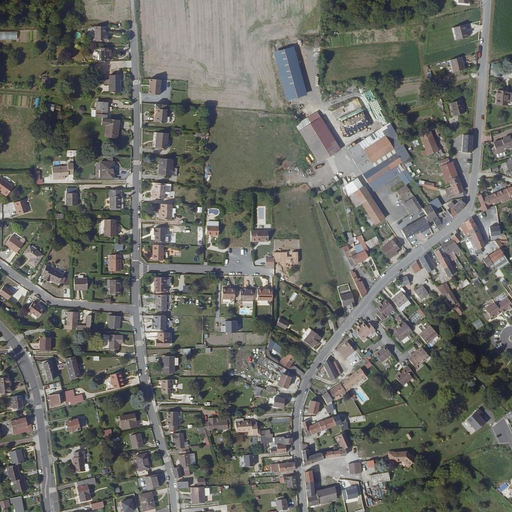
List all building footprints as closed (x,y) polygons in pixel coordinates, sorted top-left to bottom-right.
[(105,33),(104,33),(104,24),(94,24),(94,39),(105,39),(105,33)] [(454,39),(465,36),(462,24),(451,27),(454,39)] [(0,39),(17,40),(17,32),(0,31),(0,39)] [(340,44),(357,41),(356,34),(339,36),(340,44)] [(108,54),(110,54),(110,46),(98,46),(98,60),(108,60),(108,54)] [(295,46),(274,52),(288,100),(309,94),(295,46)] [(454,72),(464,69),(461,58),(451,60),(454,72)] [(119,93),(119,80),(109,80),(109,85),(109,93),(119,93)] [(162,82),(151,81),(150,88),(152,88),(152,90),(150,90),(150,96),(161,97),(162,82)] [(505,90),(505,89),(496,88),(495,102),(504,103),(504,99),(509,100),(510,91),(505,90)] [(462,104),(460,99),(450,102),(453,115),(462,112),(461,105),(462,104)] [(93,102),(92,118),(99,119),(103,120),(103,118),(108,118),(108,107),(104,107),(104,103),(93,102)] [(167,111),(167,107),(155,106),(155,110),(157,111),(157,115),(157,119),(155,118),(155,123),(167,124),(168,118),(168,111),(167,111)] [(320,112),(309,119),(312,124),(323,118),(320,112)] [(344,152),(341,148),(333,135),(323,118),(312,124),(301,131),(321,165),(339,154),(344,152)] [(114,139),(116,122),(103,120),(99,119),(98,126),(103,126),(102,137),(114,139)] [(371,186),(373,190),(395,174),(402,169),(400,166),(399,164),(403,161),(383,131),(370,139),(350,153),(361,172),(364,177),(371,186)] [(430,155),(439,152),(432,131),(423,134),(430,155)] [(462,151),(471,152),(472,134),(463,133),(462,151)] [(168,151),(169,135),(157,134),(156,150),(168,151)] [(511,146),(511,140),(510,134),(503,136),(504,138),(492,142),(494,148),(493,149),(492,149),(491,150),(491,151),(492,152),(492,153),(493,153),(494,153),(507,149),(511,146)] [(109,179),(109,158),(105,158),(104,163),(98,163),(97,179),(109,179)] [(404,173),(409,169),(403,161),(399,164),(400,166),(402,169),(404,173)] [(157,176),(171,177),(172,164),(159,163),(159,169),(157,170),(157,176)] [(449,181),(451,180),(460,177),(459,172),(458,170),(455,163),(444,168),(449,181)] [(65,174),(65,166),(52,166),(52,174),(65,174)] [(34,171),(34,185),(42,185),(42,179),(40,179),(39,171),(34,171)] [(344,184),(349,200),(351,199),(356,195),(365,190),(355,176),(344,184)] [(5,181),(5,182),(1,179),(0,180),(0,190),(9,197),(15,188),(5,181)] [(460,192),(460,193),(465,192),(463,187),(462,182),(453,185),(453,186),(447,189),(450,196),(460,192)] [(409,184),(400,190),(403,194),(406,192),(406,193),(412,189),(409,184)] [(165,201),(166,187),(156,186),(156,195),(154,195),(153,200),(165,201)] [(73,204),(73,188),(63,187),(63,204),(73,204)] [(502,201),(510,198),(508,194),(505,187),(485,196),(483,192),(477,195),(482,205),(480,206),(481,209),(483,208),(483,209),(490,206),(489,203),(494,201),(500,198),(502,201)] [(121,195),(121,189),(110,189),(110,208),(121,208),(121,195)] [(386,220),(365,190),(356,195),(363,205),(377,226),(386,220)] [(351,199),(358,209),(363,205),(356,195),(351,199)] [(416,196),(405,203),(412,215),(424,208),(416,196)] [(435,209),(441,206),(443,205),(439,197),(431,202),(432,204),(435,209)] [(457,204),(455,202),(450,206),(452,207),(453,206),(459,213),(463,208),(467,204),(468,199),(467,199),(465,199),(457,204)] [(20,216),(30,213),(27,201),(16,205),(17,209),(18,209),(20,216)] [(450,206),(448,203),(443,205),(444,207),(446,211),(450,208),(451,208),(452,207),(450,206)] [(425,209),(429,215),(425,218),(429,224),(435,220),(435,219),(434,217),(438,214),(435,209),(432,204),(425,209)] [(173,206),(165,205),(162,205),(161,211),(163,211),(162,214),(160,214),(160,220),(172,221),(172,214),(173,206)] [(446,211),(446,212),(435,219),(435,220),(441,230),(450,222),(459,213),(453,206),(452,207),(451,208),(450,208),(446,211)] [(475,226),(471,217),(468,219),(464,222),(466,226),(468,229),(475,226)] [(115,235),(116,219),(105,218),(104,235),(115,235)] [(420,230),(424,236),(433,230),(429,224),(425,218),(404,232),(408,238),(420,230)] [(219,223),(219,222),(216,222),(210,222),(210,227),(207,227),(206,236),(218,236),(219,225),(219,223)] [(478,232),(475,226),(468,229),(470,234),(471,236),(478,232)] [(164,243),(165,229),(155,229),(155,230),(154,230),(153,234),(155,234),(155,236),(154,243),(164,243)] [(252,242),(257,242),(269,243),(269,232),(252,232),(252,242)] [(457,232),(453,235),(451,236),(455,243),(461,239),(460,237),(457,232)] [(484,246),(483,243),(478,232),(471,236),(469,237),(468,235),(467,236),(474,250),(484,246)] [(365,242),(368,249),(379,243),(376,237),(365,242)] [(26,246),(22,243),(15,238),(9,247),(20,254),(26,246)] [(396,251),(400,249),(394,241),(383,249),(390,259),(398,254),(396,251)] [(454,245),(452,241),(441,246),(442,248),(446,256),(452,253),(459,249),(456,244),(454,245)] [(495,252),(483,259),(491,272),(492,271),(507,262),(493,241),(488,242),(495,252)] [(163,253),(163,246),(153,246),(153,253),(154,253),(154,261),(163,261),(168,261),(168,253),(163,253)] [(34,260),(33,261),(43,261),(46,256),(33,247),(27,255),(34,260)] [(363,248),(364,252),(359,254),(362,262),(372,257),(370,252),(369,250),(366,251),(365,247),(363,248)] [(442,248),(434,252),(438,261),(446,256),(442,248)] [(121,255),(121,251),(110,251),(110,271),(121,271),(121,255)] [(274,261),(275,261),(282,262),(282,264),(287,264),(299,264),(299,253),(282,253),(274,252),(274,259),(274,261)] [(427,272),(434,268),(426,253),(423,255),(419,258),(427,272)] [(347,257),(352,267),(362,262),(359,254),(353,257),(352,254),(347,257)] [(446,256),(438,261),(443,268),(451,264),(446,256)] [(274,259),(266,259),(266,267),(274,268),(274,261),(274,259)] [(415,271),(420,268),(416,260),(414,262),(411,264),(415,271)] [(451,276),(455,273),(451,264),(443,268),(448,278),(451,276)] [(53,269),(54,268),(50,266),(45,276),(49,277),(48,279),(53,281),(54,280),(57,281),(56,282),(62,285),(66,275),(53,269)] [(362,281),(360,282),(355,271),(351,272),(363,299),(366,295),(368,293),(366,290),(362,281)] [(404,286),(412,283),(409,275),(399,279),(404,286)] [(86,288),(86,278),(73,278),(73,290),(79,290),(79,288),(86,288)] [(165,293),(165,278),(154,278),(154,292),(165,293)] [(108,279),(108,294),(117,294),(117,285),(118,285),(118,279),(108,279)] [(467,279),(458,285),(461,289),(470,284),(467,279)] [(438,288),(443,295),(445,295),(451,291),(446,283),(438,288)] [(16,293),(7,287),(2,294),(15,295),(16,293)] [(415,292),(421,301),(428,295),(422,287),(415,292)] [(235,300),(236,290),(223,289),(223,300),(235,300)] [(273,302),(274,291),(259,290),(258,302),(273,302)] [(248,291),(245,291),(242,291),(241,302),(244,302),(254,302),(255,291),(248,291)] [(445,295),(451,303),(457,300),(451,291),(445,295)] [(398,309),(408,301),(401,292),(391,300),(398,309)] [(355,308),(356,307),(352,293),(342,296),(344,301),(345,306),(351,304),(352,307),(354,307),(355,308)] [(166,312),(166,296),(154,296),(154,300),(156,300),(155,312),(166,312)] [(511,306),(506,297),(495,305),(499,312),(500,313),(506,309),(507,310),(511,306)] [(36,315),(41,307),(30,300),(25,308),(36,315)] [(384,317),(394,310),(386,301),(383,304),(380,306),(377,309),(379,311),(376,314),(382,321),(385,318),(384,317)] [(495,313),(496,314),(499,312),(495,305),(493,303),(484,309),(489,317),(493,315),(495,313)] [(456,306),(454,307),(458,314),(459,314),(463,311),(460,305),(457,307),(456,306)] [(76,321),(77,312),(67,311),(67,321),(66,325),(73,325),(90,327),(91,312),(87,312),(86,322),(76,321)] [(119,326),(120,315),(109,314),(108,325),(119,326)] [(165,330),(166,317),(154,317),(154,321),(154,322),(155,322),(155,325),(155,330),(165,330)] [(472,323),(476,330),(483,325),(479,319),(472,323)] [(288,330),(291,324),(282,320),(279,326),(288,330)] [(225,322),(225,334),(237,334),(237,322),(225,322)] [(400,342),(412,332),(405,323),(402,326),(399,328),(395,331),(397,333),(394,336),(400,342)] [(372,333),(375,331),(369,324),(366,326),(364,324),(360,327),(358,329),(355,332),(362,340),(371,333),(372,333)] [(427,344),(438,334),(430,325),(419,335),(427,344)] [(314,348),(322,337),(313,330),(309,337),(306,341),(305,341),(314,348)] [(126,342),(127,334),(112,332),(110,347),(121,348),(122,342),(126,342)] [(157,347),(169,347),(169,334),(159,334),(159,341),(157,341),(157,347)] [(52,349),(52,335),(41,335),(41,349),(52,349)] [(409,335),(402,341),(403,344),(411,338),(409,335)] [(307,344),(300,339),(291,353),(297,357),(306,345),(307,344)] [(287,350),(278,343),(272,340),(270,349),(273,350),(274,348),(283,355),(287,350)] [(382,363),(392,355),(386,348),(383,350),(382,349),(375,355),(382,363)] [(415,367),(429,357),(421,348),(417,351),(418,352),(416,354),(415,353),(411,356),(412,356),(411,356),(413,358),(409,360),(415,367)] [(77,375),(83,373),(75,353),(66,356),(68,361),(69,361),(72,369),(71,369),(74,376),(74,377),(77,375)] [(291,367),(297,357),(291,353),(287,358),(285,357),(281,363),(303,376),(305,373),(293,366),(292,368),(291,367)] [(58,368),(57,358),(48,359),(51,377),(57,377),(55,369),(58,368)] [(179,359),(175,359),(175,358),(165,358),(165,364),(164,364),(165,374),(175,373),(175,366),(179,366),(179,359)] [(337,378),(336,376),(334,372),(327,358),(324,364),(332,381),(337,378)] [(410,376),(414,373),(408,366),(404,369),(405,369),(402,372),(399,374),(395,377),(403,386),(412,378),(410,376)] [(295,374),(286,369),(284,374),(293,378),(295,374)] [(349,377),(347,379),(340,384),(345,392),(347,390),(350,389),(349,388),(354,384),(356,382),(365,376),(360,369),(352,375),(349,377)] [(118,388),(128,385),(124,371),(114,374),(118,388)] [(293,380),(292,380),(293,378),(284,374),(280,384),(290,388),(290,385),(292,386),(293,380)] [(11,375),(0,376),(0,385),(3,385),(4,389),(11,388),(11,383),(13,383),(11,375)] [(176,395),(176,381),(165,381),(165,395),(176,395)] [(340,384),(327,393),(332,400),(345,392),(340,384)] [(283,391),(283,390),(273,386),(271,391),(281,394),(283,391)] [(82,395),(75,396),(73,389),(64,391),(66,404),(83,400),(82,395)] [(53,403),(62,402),(61,392),(52,393),(53,403)] [(327,393),(322,396),(329,405),(333,404),(332,400),(327,393)] [(14,408),(24,407),(22,395),(13,396),(14,408)] [(286,407),(287,399),(277,397),(276,406),(286,407)] [(318,411),(319,401),(311,400),(310,410),(313,410),(313,412),(316,413),(317,411),(318,411)] [(478,410),(465,421),(475,432),(484,424),(479,418),(480,417),(482,415),(478,410)] [(181,431),(181,412),(171,412),(171,426),(172,426),(172,432),(181,431)] [(135,420),(133,413),(119,416),(122,428),(136,425),(135,420)] [(25,416),(10,420),(13,432),(32,428),(31,424),(27,425),(25,418),(25,416)] [(72,430),(82,427),(79,416),(69,418),(72,430)] [(212,421),(206,422),(207,427),(210,437),(214,436),(212,430),(230,429),(229,421),(220,421),(220,417),(212,417),(212,421)] [(327,429),(341,424),(339,418),(339,417),(334,417),(324,421),(327,429)] [(308,420),(302,422),(303,425),(305,428),(310,426),(308,420)] [(253,424),(253,421),(246,422),(246,423),(238,423),(238,433),(254,432),(254,436),(259,436),(259,427),(258,424),(253,424)] [(318,432),(327,429),(324,421),(315,424),(318,432)] [(305,428),(308,436),(318,432),(315,424),(310,426),(305,428)] [(204,440),(210,438),(210,437),(207,427),(201,428),(204,440)] [(103,437),(115,434),(114,428),(102,431),(103,437)] [(345,432),(338,435),(343,448),(344,448),(351,446),(345,432)] [(134,448),(143,445),(139,433),(130,435),(134,448)] [(184,449),(187,449),(185,434),(174,435),(175,443),(178,443),(179,450),(184,449)] [(266,443),(268,443),(272,443),(273,443),(273,435),(270,435),(261,436),(262,444),(266,443)] [(272,454),(293,452),(293,448),(286,448),(286,444),(277,445),(275,445),(275,450),(272,451),(271,451),(272,454)] [(345,455),(352,454),(351,446),(344,448),(345,455)] [(22,449),(11,451),(14,461),(24,458),(22,449)] [(307,464),(316,461),(314,455),(307,457),(307,449),(303,450),(303,457),(304,465),(307,464)] [(83,455),(85,455),(84,450),(74,451),(75,456),(74,457),(75,461),(73,461),(74,466),(75,466),(76,472),(85,470),(83,455)] [(331,452),(330,452),(321,453),(323,459),(339,456),(338,451),(331,452)] [(193,467),(192,459),(191,452),(185,453),(185,456),(181,457),(182,468),(189,468),(193,467)] [(323,459),(321,453),(314,455),(316,461),(323,459)] [(148,463),(149,463),(146,454),(136,456),(142,476),(152,473),(148,463)] [(256,459),(256,455),(245,456),(246,467),(255,466),(255,459),(256,459)] [(410,465),(414,458),(410,455),(394,457),(395,461),(403,460),(410,465)] [(8,466),(12,481),(15,480),(23,478),(19,463),(15,464),(8,466)] [(296,470),(295,463),(271,465),(272,472),(276,471),(276,472),(281,472),(281,471),(296,470)] [(350,475),(358,474),(355,464),(348,465),(350,475)] [(182,468),(180,469),(176,469),(177,479),(190,478),(189,468),(182,468)] [(312,471),(304,472),(307,497),(315,495),(312,471)] [(390,480),(388,472),(373,475),(373,479),(370,480),(371,484),(390,480)] [(149,488),(160,485),(157,473),(146,476),(149,488)] [(26,477),(23,478),(15,480),(18,492),(29,490),(29,489),(31,488),(30,484),(28,485),(26,477)] [(81,487),(83,496),(93,493),(91,484),(81,487)] [(498,489),(500,492),(508,487),(506,484),(498,489)] [(316,491),(316,495),(315,495),(307,497),(308,506),(337,499),(335,492),(336,491),(335,486),(316,491)] [(366,493),(369,492),(368,486),(362,488),(367,505),(370,504),(367,494),(366,494),(366,493)] [(193,504),(206,503),(205,488),(195,488),(192,488),(193,504)] [(153,499),(155,499),(153,490),(142,493),(146,508),(155,506),(153,499)] [(277,509),(287,508),(286,498),(276,499),(277,509)] [(17,511),(22,511),(25,511),(23,499),(16,501),(17,511)] [(104,500),(92,503),(93,509),(105,506),(104,500)]
